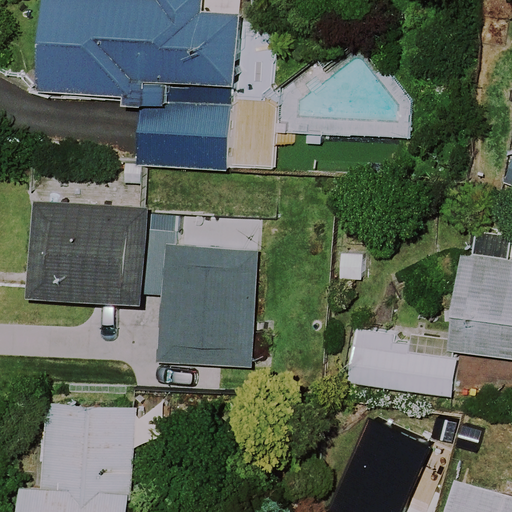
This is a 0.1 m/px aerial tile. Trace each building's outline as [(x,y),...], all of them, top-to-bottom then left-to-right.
[(237,83),(242,6),(160,0),(41,0),(35,91),(169,101),(171,79),(237,83)] [(405,114),(339,111),(338,137),(404,139),(405,114)] [(230,114),(140,112),(139,166),(229,167),(230,114)] [(148,208),(33,203),(29,298),(144,302),(148,208)] [(258,238),(169,233),(162,362),(250,367),(258,238)] [(511,316),(511,260),(461,254),(454,309),(511,316)] [(511,316),(454,309),(450,339),(356,327),(349,382),(454,396),(460,350),(511,357),(511,316)] [(131,511),(137,408),(49,403),(45,485),(26,484),(24,511),(131,511)] [(511,511),(511,490),(451,475),(442,511),(511,511)]
